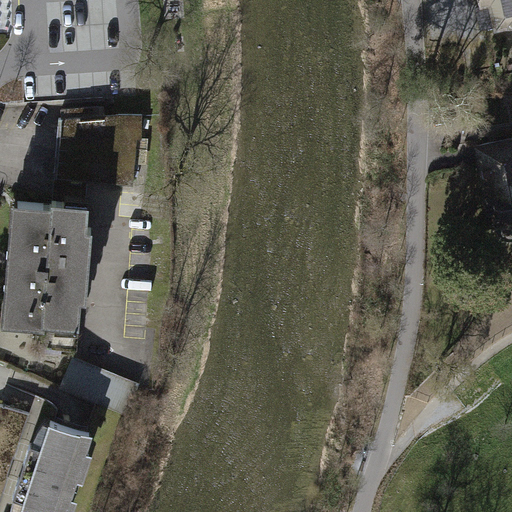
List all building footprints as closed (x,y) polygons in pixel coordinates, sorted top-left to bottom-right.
[(511,0),(479,0),(487,30),(511,23),(511,0)] [(57,154),(55,175),(133,183),(137,138),(142,137),(142,114),(107,115),(60,117),(57,154)] [(511,137),(475,144),(479,162),(492,229),(511,224),(511,137)] [(76,349),(88,202),(52,199),(51,203),(17,201),(8,321),(43,324),(41,346),(76,349)] [(138,386),(71,360),(60,388),(127,414),(138,386)] [(0,504),(30,414),(0,405),(0,504)] [(94,436),(50,422),(42,448),(30,444),(13,500),(25,503),(22,511),(76,511),(80,501),(74,499),(79,483),(85,484),(94,455),(89,453),(94,436)]
